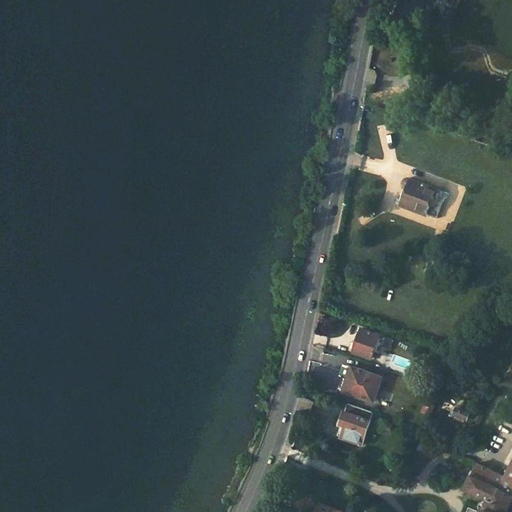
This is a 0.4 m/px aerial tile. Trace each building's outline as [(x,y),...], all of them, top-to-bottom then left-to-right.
[(364,96),(363,102),(371,105),(373,99),(364,96)] [(404,191),(399,207),(427,217),(437,221),(445,202),(442,200),(445,191),(412,179),(407,179),(404,180),(402,183),(402,188),(404,191)] [(431,242),(427,252),(433,254),(437,245),(431,242)] [(362,328),(353,353),(372,359),(380,335),(362,328)] [(353,368),(344,392),(373,403),(382,378),(353,368)] [(348,405),(340,427),(345,428),(341,439),(361,447),(373,414),(348,405)] [(458,408),(455,415),(458,416),(456,419),(462,422),(463,419),(467,420),(470,412),(467,411),(468,409),(461,406),(459,408),(458,408)] [(425,422),(413,417),(411,424),(422,428),(425,422)] [(487,500),(481,511),(507,511),(511,502),(511,464),(505,478),(477,464),(465,490),(487,500)]
